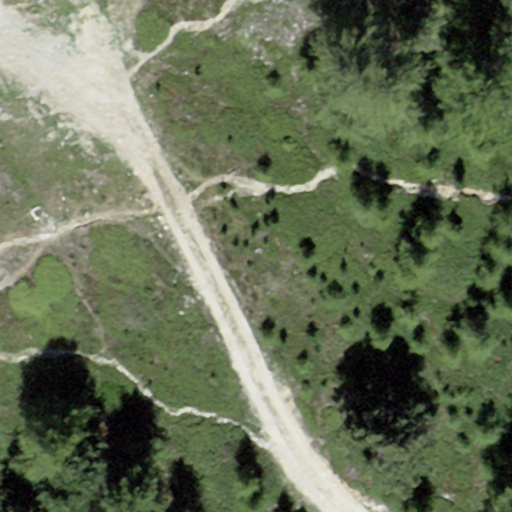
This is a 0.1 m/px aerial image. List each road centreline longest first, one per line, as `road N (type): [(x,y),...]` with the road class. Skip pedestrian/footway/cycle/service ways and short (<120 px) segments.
road 1 (track): [(332,511),(152,151)]
road 2 (track): [(152,151),(0,57)]
road 3 (track): [(152,151),(91,0)]
